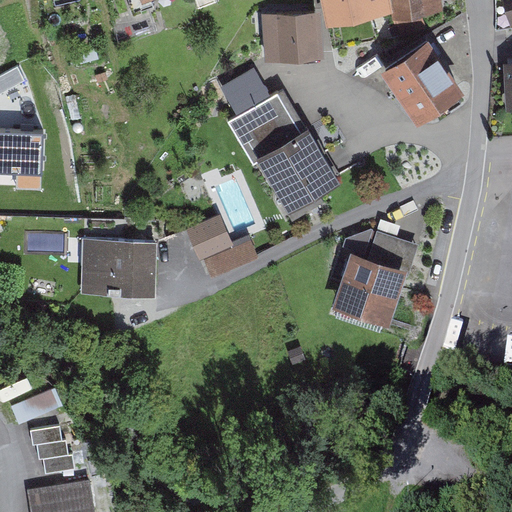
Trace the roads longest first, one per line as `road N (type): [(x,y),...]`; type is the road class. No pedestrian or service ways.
road 1 (residential): [(483,0),(485,85),(469,226),(406,432),(374,484),(341,511)]
road 2 (track): [(390,511),(406,432),(504,511)]
